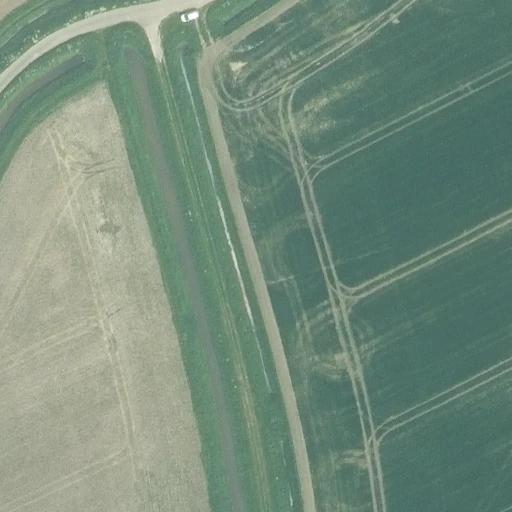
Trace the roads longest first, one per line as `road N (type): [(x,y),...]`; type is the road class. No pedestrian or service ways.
road 1 (track): [(263,511),(243,383),(148,9)]
road 2 (unclassified): [(0,84),(87,24),(193,0)]
